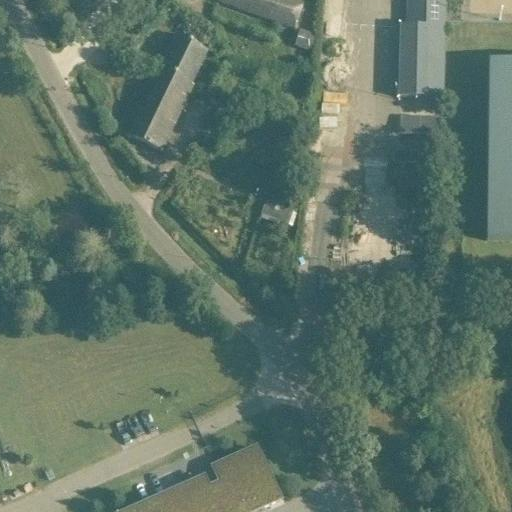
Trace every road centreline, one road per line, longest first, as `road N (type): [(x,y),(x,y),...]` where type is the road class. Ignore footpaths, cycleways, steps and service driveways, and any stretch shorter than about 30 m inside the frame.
road 1 (unknown): [(0,478),(281,355),(381,44),(387,0)]
road 2 (unclassified): [(281,355),(142,231),(10,0)]
road 3 (unclassified): [(281,355),(511,338)]
road 4 (unclassified): [(351,511),(300,381),(281,355)]
